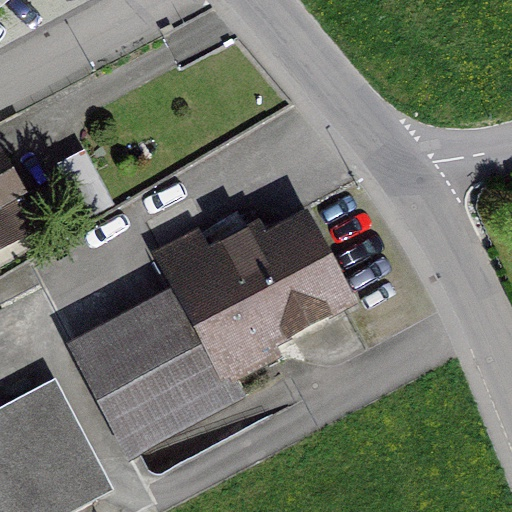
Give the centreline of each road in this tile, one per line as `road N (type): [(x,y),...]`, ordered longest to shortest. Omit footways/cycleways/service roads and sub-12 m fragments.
road 1 (residential): [(401,177),(457,262),(511,382)]
road 2 (residential): [(258,0),(401,177)]
road 3 (residential): [(133,0),(0,80)]
